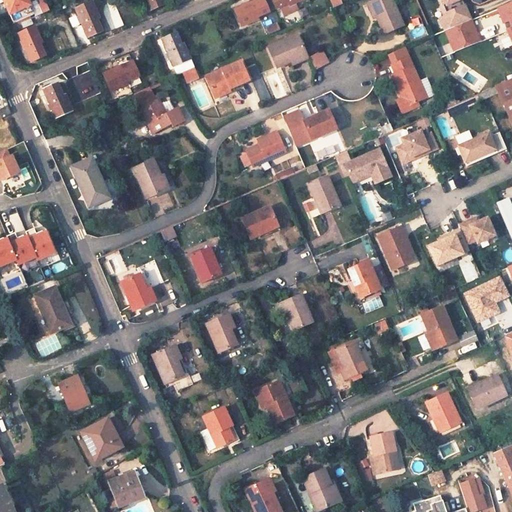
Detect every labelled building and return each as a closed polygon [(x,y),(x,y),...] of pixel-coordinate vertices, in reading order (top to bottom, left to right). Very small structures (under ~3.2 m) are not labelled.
[(3,0),(13,23),(34,13),(28,0),(3,0)] [(43,13),(50,10),(45,0),(39,0),(38,1),(43,13)] [(144,0),(149,10),(164,4),(162,0),(144,0)] [(272,0),(254,0),(234,9),(241,25),(252,20),(251,17),(275,6),(272,0)] [(374,0),(372,1),(378,16),(386,34),(405,27),(396,4),(402,2),(401,0),(374,0)] [(459,0),(444,0),(446,4),(444,5),(443,6),(447,15),(444,16),(440,18),(445,30),(471,20),(465,4),(462,5),(459,0)] [(378,16),(372,1),(369,2),(375,17),(378,16)] [(92,2),(75,9),(88,37),(102,31),(94,13),(96,12),(92,2)] [(511,2),(498,9),(504,23),(511,19),(511,2)] [(269,33),(280,29),(278,24),(267,28),(269,33)] [(35,26),(19,33),(31,62),(45,56),(38,38),(39,37),(35,26)] [(194,67),(186,49),(183,50),(175,32),(161,38),(177,74),(194,67)] [(292,58),(307,52),(300,34),(270,47),(278,66),(293,60),(292,58)] [(307,52),(292,58),(293,60),(295,64),(310,58),(307,52)] [(325,52),(311,57),(316,69),(330,64),(325,52)] [(118,67),(104,73),(111,89),(127,82),(125,78),(130,76),(134,85),(141,82),(129,54),(115,60),(118,67)] [(428,97),(411,57),(394,64),(398,73),(394,75),(402,94),(406,92),(407,96),(404,98),(398,100),(404,112),(412,109),(410,104),(419,100),(428,97)] [(242,60),(207,75),(215,95),(226,90),(250,79),(242,60)] [(511,79),(496,86),(498,91),(511,125),(511,79)] [(58,83),(43,89),(55,117),(72,110),(65,95),(64,95),(58,83)] [(140,104),(155,97),(150,86),(134,93),(140,104)] [(478,100),(498,91),(496,86),(482,93),(457,104),(455,105),(458,112),(467,108),(466,106),(479,101),(478,100)] [(166,113),(157,96),(155,97),(140,104),(139,105),(153,132),(171,123),(173,127),(184,121),(177,108),(166,113)] [(457,104),(455,99),(441,105),(443,110),(446,109),(455,105),(457,104)] [(412,109),(421,105),(419,100),(410,104),(412,109)] [(455,105),(446,109),(449,116),(458,112),(455,105)] [(314,139),(338,128),(330,110),(305,120),(300,110),(290,115),(302,144),(314,139)] [(302,144),(290,115),(284,117),(296,146),(302,144)] [(391,124),(381,128),(384,135),(394,131),(391,124)] [(497,149),(489,129),(457,142),(465,162),(490,152),(497,149)] [(262,143),(249,149),(255,165),(287,151),(279,130),(260,139),(262,143)] [(403,144),(395,148),(402,163),(410,160),(409,157),(427,149),(428,152),(436,148),(430,133),(422,136),(420,131),(401,139),(403,144)] [(0,180),(18,172),(11,156),(8,157),(5,149),(0,151),(0,180)] [(390,176),(378,149),(344,164),(350,178),(369,170),(371,174),(374,183),(390,176)] [(410,160),(428,152),(427,149),(409,157),(410,160)] [(92,157),(71,166),(89,206),(110,198),(92,157)] [(162,176),(154,160),(134,168),(148,198),(165,191),(159,177),(162,176)] [(369,170),(350,178),(352,182),(371,174),(369,170)] [(162,176),(159,177),(165,191),(170,189),(164,175),(162,176)] [(340,206),(328,177),(309,185),(322,214),(340,206)] [(511,205),(509,206),(506,198),(496,202),(511,240),(511,205)] [(270,206),(242,218),(250,238),(267,231),(265,228),(277,223),(270,206)] [(463,238),(466,244),(475,240),(476,243),(494,235),(486,218),(478,222),(477,219),(473,221),(473,219),(466,222),(458,225),(460,229),(463,238)] [(277,223),(265,228),(267,231),(268,233),(279,228),(277,223)] [(400,236),(403,235),(400,226),(377,236),(391,270),(411,261),(408,254),(400,236)] [(42,233),(36,235),(35,233),(33,228),(24,231),(26,236),(35,257),(36,260),(54,252),(45,232),(42,233)] [(466,244),(463,238),(460,229),(451,233),(444,236),(445,238),(438,241),(428,246),(436,265),(462,254),(462,253),(469,250),(466,244)] [(23,237),(17,240),(16,238),(14,232),(6,236),(7,238),(15,259),(18,264),(35,257),(26,236),(23,237)] [(408,254),(411,253),(403,235),(400,236),(408,254)] [(4,240),(0,241),(0,265),(15,259),(7,238),(4,240)] [(220,273),(209,247),(190,256),(201,281),(220,273)] [(368,261),(348,269),(355,286),(358,285),(363,296),(380,289),(368,261)] [(146,289),(139,274),(120,282),(133,310),(156,300),(151,288),(146,289)] [(499,276),(464,293),(477,320),(494,312),(490,303),(494,301),(508,295),(499,276)] [(54,287),(34,296),(50,332),(70,324),(54,287)] [(281,302),(293,330),(312,321),(301,294),(281,302)] [(494,301),(490,303),(494,312),(498,311),(494,301)] [(422,315),(429,332),(436,349),(457,340),(442,306),(422,315)] [(205,323),(218,352),(236,344),(229,329),(234,327),(228,314),(205,323)] [(425,333),(432,350),(436,349),(429,332),(425,333)] [(357,364),(362,361),(354,342),(329,353),(335,366),(341,364),(344,370),(340,371),(344,379),(360,372),(357,364)] [(192,382),(188,371),(186,372),(182,373),(176,359),(180,357),(174,343),(152,353),(164,382),(174,377),(175,381),(178,388),(192,382)] [(186,372),(180,357),(176,359),(182,373),(186,372)] [(341,364),(335,366),(337,372),(340,371),(344,370),(341,364)] [(506,394),(497,373),(479,381),(481,385),(469,391),(476,408),(506,394)] [(77,376),(58,383),(70,411),(88,404),(77,376)] [(286,396),(278,379),(273,382),(281,399),(286,396)] [(479,381),(478,380),(466,385),(469,391),(481,385),(479,381)] [(281,399),(273,382),(255,390),(262,408),(266,406),(274,423),(293,414),(286,396),(281,399)] [(446,393),(425,402),(439,432),(460,423),(446,393)] [(217,446),(217,447),(233,439),(228,427),(233,424),(224,407),(202,416),(207,427),(199,431),(208,450),(217,446)] [(108,417),(81,431),(95,459),(117,448),(109,432),(114,429),(108,417)] [(240,439),(233,424),(228,427),(233,439),(234,442),(240,439)] [(109,432),(117,448),(123,445),(114,429),(109,432)] [(390,432),(368,437),(373,455),(368,456),(373,475),(393,470),(389,451),(394,450),(390,432)] [(511,454),(509,447),(494,453),(511,493),(511,454)] [(389,451),(393,470),(398,468),(394,450),(389,451)] [(98,474),(94,467),(89,470),(93,478),(98,474)] [(323,470),(301,479),(315,511),(335,503),(327,485),(329,484),(323,470)] [(132,472),(109,481),(119,506),(142,497),(132,472)] [(441,472),(429,477),(432,485),(445,480),(441,472)] [(271,492),(273,491),(268,479),(260,482),(266,494),(271,492)] [(479,496),(482,495),(484,494),(479,479),(473,480),(479,496)] [(473,480),(460,484),(468,511),(470,511),(486,507),(482,495),(479,496),(473,480)] [(260,482),(241,491),(250,511),(279,511),(271,492),(266,494),(260,482)] [(335,503),(340,501),(332,483),(329,484),(327,485),(335,503)] [(15,511),(3,485),(0,485),(0,511),(15,511)] [(444,511),(440,496),(414,504),(416,511),(414,511),(465,511),(465,510),(457,511),(444,511)]
